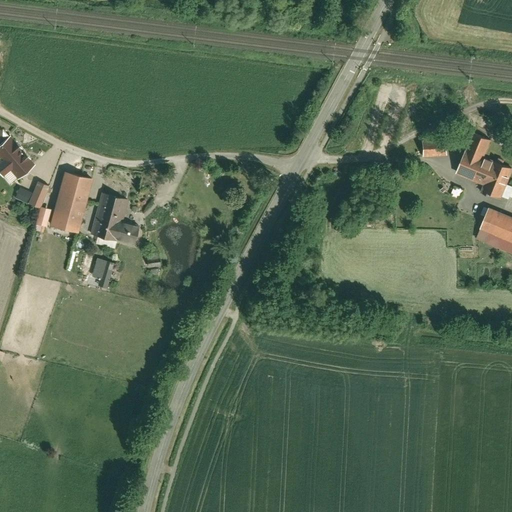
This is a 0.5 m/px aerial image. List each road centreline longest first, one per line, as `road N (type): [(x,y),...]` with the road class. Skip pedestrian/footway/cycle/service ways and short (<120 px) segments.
road 1 (tertiary): [(296,168),(219,309),(142,511)]
road 2 (unclassified): [(296,168),(228,157),(113,164),(0,115)]
road 3 (tertiary): [(383,0),(296,168)]
